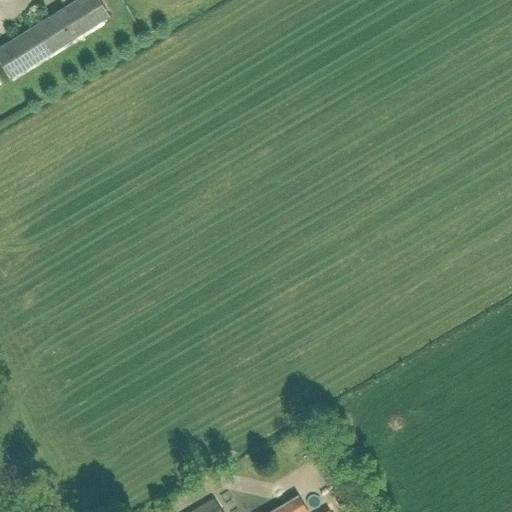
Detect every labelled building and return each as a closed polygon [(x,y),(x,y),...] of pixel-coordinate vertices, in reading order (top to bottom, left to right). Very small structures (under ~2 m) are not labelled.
[(100,0),(75,0),(0,47),(0,64),(9,78),(110,15),(100,0)] [(230,478),(217,487),(224,496),(236,487),(230,478)] [(193,505),(212,499),(208,486),(189,493),(193,505)] [(307,511),(297,495),(269,511),(307,511)] [(220,511),(213,500),(191,511),(220,511)]
